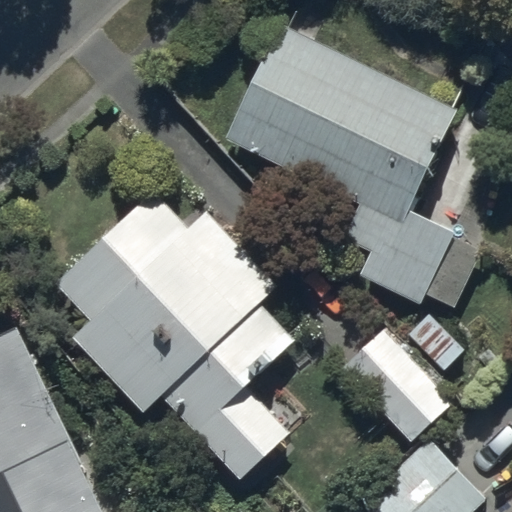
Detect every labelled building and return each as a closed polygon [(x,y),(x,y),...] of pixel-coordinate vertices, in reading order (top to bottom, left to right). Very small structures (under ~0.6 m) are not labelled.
[(463,123),(287,36),(270,71),(264,68),(230,137),(237,140),(230,154),(364,220),(351,248),(372,258),(359,284),(422,315),(430,300),(459,314),(486,261),(413,225),(463,123)] [(195,240),(159,203),(60,299),(95,335),(77,352),(149,427),(165,411),(245,494),(294,447),(258,410),(283,386),(276,379),(301,355),(263,316),(282,298),(211,224),(195,240)] [(410,458),(458,407),(391,334),(339,381),(410,458)] [(0,511),(103,511),(22,339),(0,349),(0,511)] [(365,511),(488,511),(492,508),(435,447),(366,511),(365,511)]
